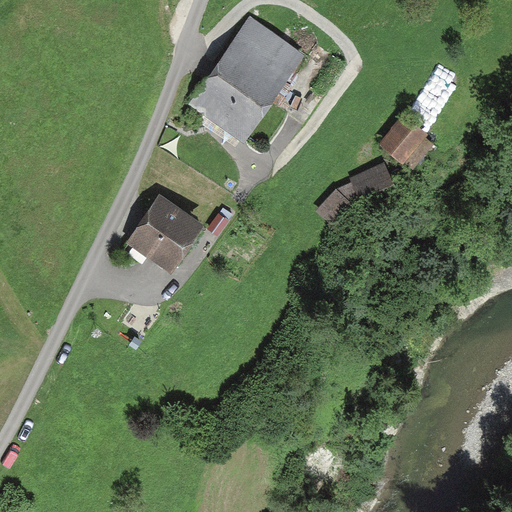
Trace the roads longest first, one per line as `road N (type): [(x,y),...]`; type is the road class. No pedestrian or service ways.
road 1 (track): [(202,0),(164,104),(0,446)]
road 2 (track): [(284,0),(333,31),(353,57),(302,138)]
